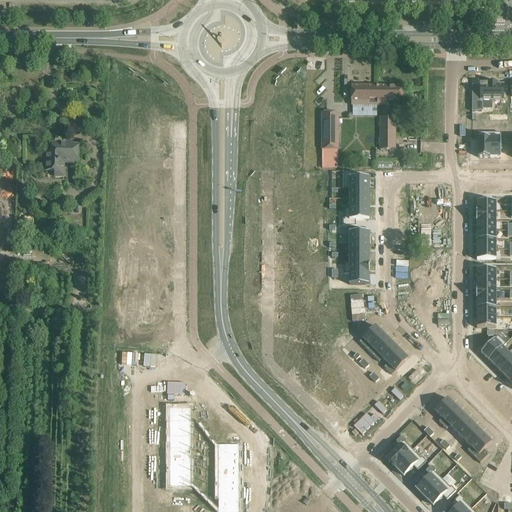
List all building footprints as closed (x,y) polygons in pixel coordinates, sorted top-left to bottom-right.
[(472,97),(472,113),(482,113),(482,101),(503,101),(503,85),(499,85),(499,83),(489,83),(489,85),(482,85),(482,97),(472,97)] [(351,106),(377,106),(377,87),(352,87),(352,97),(351,106)] [(377,87),(377,106),(382,106),(382,119),(380,119),(380,150),(395,150),(395,118),(390,118),(390,105),(397,105),(397,103),(403,103),(403,87),(377,87)] [(352,116),(375,116),(375,108),(352,108),(352,116)] [(338,113),(322,114),(322,150),(338,150),(338,113)] [(139,161),(139,172),(147,172),(147,158),(156,158),(156,140),(158,140),(158,128),(137,128),(137,123),(128,123),(128,138),(136,138),(136,161),(139,161)] [(478,133),(478,158),(490,158),(490,133),(478,133)] [(490,133),(490,158),(501,158),(501,145),(507,145),(507,139),(501,139),(501,133),(490,133)] [(52,152),(47,152),(47,171),(55,171),(55,177),(64,178),(64,163),(78,164),(78,146),(62,145),(62,143),(53,143),(52,152)] [(343,172),(343,190),(349,190),(349,189),(369,189),(369,178),(356,178),(356,172),(343,172)] [(292,180),(279,180),(279,192),(299,192),(299,180),(305,180),(305,174),(292,174),(292,175),(292,180)] [(151,178),(151,184),(157,184),(157,194),(177,194),(177,184),(164,184),(164,178),(151,178)] [(349,190),(349,199),(369,199),(369,189),(349,189),(349,190)] [(299,192),(279,192),(279,195),(279,204),(293,204),(293,210),(306,210),(306,203),(299,203),(299,192)] [(151,205),(151,211),(164,211),(164,205),(177,205),(177,194),(157,194),(157,205),(151,205)] [(349,199),(349,209),(349,210),(369,210),(369,199),(349,199)] [(477,202),(477,212),(496,212),(496,202),(477,202)] [(343,220),(343,227),(356,227),(356,221),(369,221),(369,210),(349,210),(349,209),(345,209),(345,220),(343,220)] [(293,216),(279,216),(279,228),(299,228),(299,216),(306,216),(306,210),(293,210),(293,216)] [(476,212),(476,222),(496,222),(496,212),(477,212),(476,212)] [(151,217),(151,223),(157,223),(157,234),(177,234),(177,223),(164,223),(164,217),(151,217)] [(476,222),(477,222),(477,231),(496,231),(496,222),(476,222)] [(299,228),(279,228),(279,231),(279,240),(293,240),(293,246),(306,246),(306,239),(299,239),(299,228)] [(477,231),(477,241),(496,241),(496,231),(477,231)] [(347,233),(347,244),(369,244),(369,233),(347,233)] [(151,244),(151,250),(164,250),(164,244),(177,244),(177,234),(157,234),(157,244),(151,244)] [(477,241),(477,251),(496,251),(496,241),(477,241)] [(347,244),(347,254),(349,254),(369,254),(369,244),(347,244)] [(477,251),(477,261),(496,261),(496,251),(477,251)] [(280,254),(280,265),(298,265),(298,254),(280,254)] [(349,264),(369,264),(369,254),(349,254),(349,264)] [(157,259),(157,270),(177,270),(177,259),(157,259)] [(345,264),(345,275),(349,275),(349,274),(369,274),(369,264),(349,264),(345,264)] [(280,265),(280,274),(298,274),(298,265),(280,265)] [(157,270),(157,280),(177,280),(177,270),(157,270)] [(477,270),(477,280),(496,280),(496,270),(477,270)] [(280,274),(280,282),(298,282),(298,274),(280,274)] [(349,274),(349,275),(349,286),(369,286),(369,274),(349,274)] [(157,280),(157,289),(177,289),(177,280),(157,280)] [(476,289),(496,289),(496,280),(477,280),(477,289),(476,289)] [(280,282),(280,290),(282,290),(298,290),(298,282),(280,282)] [(157,289),(157,299),(175,299),(177,299),(177,289),(157,289)] [(476,289),(476,299),(496,299),(496,289),(476,289)] [(282,290),(282,299),(300,299),(300,290),(298,290),(282,290)] [(155,299),(155,309),(175,309),(175,299),(157,299),(155,299)] [(282,299),(282,307),(300,307),(300,299),(282,299)] [(476,299),(476,300),(477,300),(477,309),(496,309),(496,299),(476,299)] [(282,307),(282,316),(300,316),(300,307),(282,307)] [(155,309),(155,318),(175,318),(175,309),(155,309)] [(477,309),(477,319),(496,319),(496,309),(477,309)] [(282,316),(282,326),(300,326),(300,316),(282,316)] [(155,318),(155,328),(175,328),(175,318),(155,318)] [(477,319),(477,329),(496,329),(496,319),(477,319)] [(375,327),(359,343),(367,350),(383,334),(375,327)] [(155,328),(155,339),(175,339),(175,328),(155,328)] [(295,341),(283,346),(287,357),(304,349),(300,339),(308,336),(308,333),(295,333),(295,341)] [(383,334),(367,350),(373,356),(389,340),(383,334)] [(498,336),(481,353),(489,361),(506,344),(498,336)] [(389,340),(373,356),(379,363),(382,359),(395,346),(389,340)] [(506,344),(489,361),(495,367),(508,354),(503,348),(506,345),(506,344)] [(395,346),(382,359),(388,364),(388,365),(401,352),(395,346)] [(304,349),(287,357),(291,368),(303,362),(309,368),(318,358),(316,357),(309,360),(304,349)] [(388,364),(384,368),(392,376),(399,369),(408,360),(401,352),(388,365),(388,364)] [(511,357),(508,354),(495,367),(501,373),(511,361),(511,357)] [(511,361),(501,373),(507,379),(511,373),(511,361)] [(313,372),(303,381),(311,389),(326,376),(313,364),(309,368),(313,372)] [(326,376),(311,389),(319,397),(330,388),(334,392),(338,388),(326,376)] [(339,396),(328,405),(337,414),(351,400),(339,388),(334,392),(339,396)] [(436,401),(427,410),(439,423),(455,407),(448,399),(440,406),(436,401)] [(351,400),(337,414),(345,422),(356,412),(360,417),(364,412),(351,400)] [(455,407),(439,423),(447,430),(450,427),(462,414),(455,407)] [(169,409),(169,488),(190,488),(190,409),(169,409)] [(462,414),(450,427),(457,434),(470,421),(462,414)] [(119,419),(99,419),(99,432),(119,432),(119,419)] [(470,421),(457,434),(464,441),(477,428),(470,421)] [(477,428),(464,441),(471,448),(484,436),(477,428)] [(471,448),(468,451),(480,464),(489,455),(484,450),(492,443),(484,436),(471,448)] [(396,450),(387,460),(395,468),(413,451),(405,443),(406,442),(401,437),(392,446),(396,450)] [(99,439),(99,452),(119,452),(119,439),(99,439)] [(218,446),(217,511),(238,511),(239,446),(218,446)] [(413,451),(395,468),(404,477),(413,467),(417,471),(427,462),(422,458),(421,459),(413,451)] [(119,459),(99,459),(99,472),(119,472),(119,459)] [(426,480),(416,489),(425,498),(442,480),(434,472),(435,471),(431,466),(421,475),(426,480)] [(119,479),(99,479),(99,491),(119,491),(119,479)] [(442,480),(425,498),(433,506),(443,497),(447,501),(456,492),(451,487),(450,488),(442,480)] [(455,509),(452,511),(469,511),(472,510),(464,502),(465,501),(460,496),(451,505),(455,509)]
